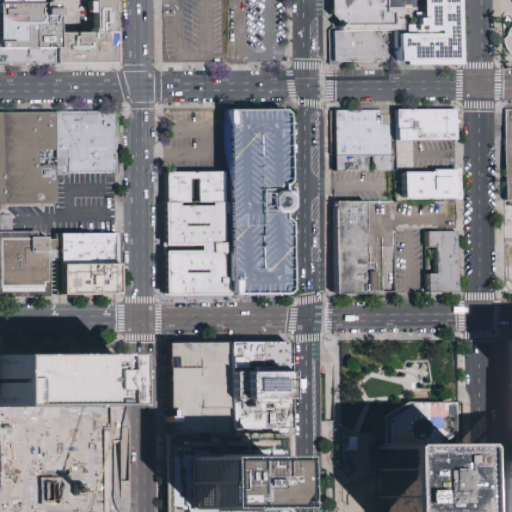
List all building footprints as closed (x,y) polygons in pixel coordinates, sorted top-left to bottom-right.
[(56,34),(68,34),(94,34),(94,30),(97,30),(96,14),(91,14),(91,3),(95,3),(95,0),(115,0),(115,30),(116,49),(116,66),(68,66),(62,67),(56,67),(56,49),(56,34)] [(412,0),(413,23),(396,24),(397,64),(452,63),(451,0),(412,0)] [(0,49),(56,49),(56,34),(55,4),(0,4),(0,49)] [(394,44),(394,63),(371,63),(333,63),(333,44),(332,31),(371,31),(395,31),(394,44)] [(0,49),(56,49),(56,67),(0,67),(0,49)] [(511,107),(498,108),(498,200),(511,200),(511,107)] [(286,109),(288,296),(229,296),(228,203),(228,172),(227,109),(286,109)] [(457,111),(457,142),(394,142),(394,111),(457,111)] [(116,116),(112,112),(57,114),(57,175),(117,174),(116,116)] [(57,175),(57,205),(0,205),(0,114),(57,114),(57,175)] [(393,176),(333,176),(333,157),(393,157),(393,176)] [(166,173),(166,204),(228,203),(228,172),(166,173)] [(455,200),(399,199),(400,174),(455,175),(455,200)] [(166,204),(167,297),(229,296),(228,203),(166,204)] [(335,297),(334,206),(393,206),(392,297),(335,297)] [(456,231),(422,232),(422,250),(433,250),(433,273),(424,273),(424,293),(456,292),(456,231)] [(56,262),(52,262),(52,299),(0,299),(0,233),(41,233),(41,238),(52,238),(52,241),(56,241),(56,262)] [(57,265),(57,235),(118,235),(118,265),(57,265)] [(57,297),(57,266),(118,266),(118,296),(57,297)] [(253,434),(229,434),(229,411),(228,350),(228,344),(252,344),(288,343),(288,349),(289,410),(289,433),(253,434)] [(229,411),(229,434),(192,434),(167,434),(167,411),(167,350),(167,345),(192,345),(228,344),(228,350),(229,411)] [(115,355),(115,407),(71,407),(10,407),(1,407),(0,356),(10,356),(71,355),(115,355)] [(381,418),(391,412),(407,401),(456,402),(455,436),(446,441),(445,446),(381,446),(381,418)] [(5,437),(4,511),(112,511),(113,437),(5,437)] [(454,445),(454,511),(376,511),(376,446),(381,446),(445,446),(454,445)] [(266,459),(266,510),(193,510),(192,510),(192,460),(193,460),(266,459)]
